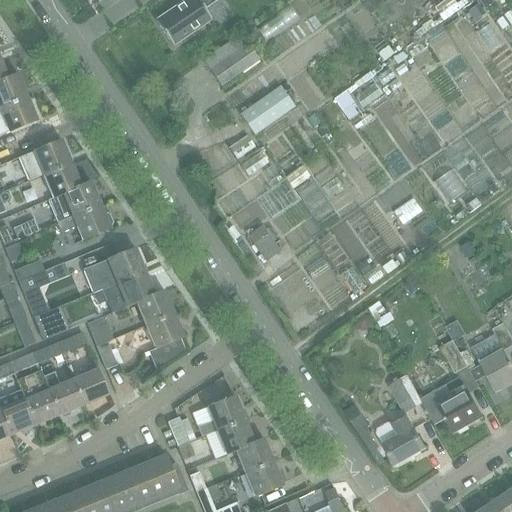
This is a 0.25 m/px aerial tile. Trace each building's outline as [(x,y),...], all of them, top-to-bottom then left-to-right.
[(186,0),(155,21),(172,47),(211,20),(204,10),(216,2),(214,0),(186,0)] [(271,0),(282,14),(300,0),(271,0)] [(282,26),(325,6),(322,0),(313,0),(277,17),(282,26)] [(423,19),(405,31),(412,42),(430,30),(423,19)] [(220,87),(258,61),(240,35),(202,61),(220,87)] [(0,82),(8,79),(0,59),(0,82)] [(384,103),(401,87),(388,74),(371,89),(384,103)] [(18,75),(8,79),(0,82),(0,109),(27,98),(18,75)] [(254,135),(293,108),(279,88),(240,115),(254,135)] [(0,136),(9,133),(37,122),(27,98),(0,109),(0,136)] [(33,153),(43,176),(71,164),(61,141),(33,153)] [(280,143),(258,154),(265,167),(286,157),(280,143)] [(303,169),(311,182),(329,171),(321,158),(303,169)] [(43,176),(53,199),(53,200),(63,195),(81,187),(71,164),(43,176)] [(48,201),(58,224),(101,206),(91,182),(81,187),(63,195),(53,200),(53,199),(48,201)] [(8,209),(20,204),(13,188),(2,192),(8,209)] [(428,190),(410,205),(419,216),(437,201),(428,190)] [(105,215),(101,206),(58,224),(56,225),(60,235),(76,228),(82,241),(111,229),(109,227),(112,226),(113,223),(109,215),(107,214),(105,215)] [(271,234),(280,253),(300,244),(291,225),(271,234)] [(6,226),(0,228),(0,237),(4,247),(13,243),(6,226)] [(261,227),(247,237),(266,264),(280,254),(261,227)] [(400,236),(385,245),(392,256),(407,247),(400,236)] [(103,290),(117,285),(145,273),(135,249),(107,261),(113,275),(99,281),(103,290)] [(14,272),(19,283),(44,272),(39,261),(14,272)] [(19,283),(23,294),(68,275),(63,264),(44,272),(19,283)] [(155,296),(155,295),(145,273),(117,285),(103,290),(106,300),(121,294),(127,308),(136,304),(136,303),(155,296)] [(0,281),(0,289),(5,300),(15,296),(8,278),(0,281)] [(26,300),(33,319),(43,315),(54,310),(47,291),(26,300)] [(164,291),(155,295),(155,296),(136,303),(136,304),(146,326),(174,315),(164,291)] [(25,320),(18,302),(7,307),(15,324),(25,320)] [(50,332),(43,315),(33,319),(40,335),(50,332)] [(184,338),(174,315),(146,326),(156,350),(184,338)] [(481,366),(470,372),(476,383),(487,377),(496,394),(511,385),(511,364),(505,352),(511,347),(511,340),(503,325),(493,331),(496,337),(472,350),(480,365),(481,366)] [(17,331),(25,349),(35,344),(28,326),(17,331)] [(90,334),(96,347),(107,343),(102,329),(90,334)] [(86,344),(82,334),(64,341),(69,352),(86,344)] [(441,349),(455,375),(468,367),(453,342),(441,349)] [(117,366),(107,343),(96,347),(106,371),(117,366)] [(58,344),(40,351),(45,362),(62,354),(58,344)] [(36,352),(16,361),(20,371),(41,363),(36,352)] [(12,362),(0,367),(0,379),(17,373),(12,362)] [(97,370),(72,380),(83,407),(108,396),(97,370)] [(418,370),(405,384),(420,398),(434,384),(418,370)] [(48,390),(59,417),(83,407),(72,380),(60,386),(54,373),(43,378),(48,390)] [(440,408),(455,434),(482,418),(460,379),(447,386),(455,400),(440,408)] [(400,381),(390,388),(400,406),(411,400),(400,381)] [(48,390),(24,400),(35,427),(59,417),(48,390)] [(207,409),(192,415),(197,428),(201,438),(216,432),(245,421),(235,397),(207,409)] [(35,427),(24,400),(0,410),(11,436),(35,427)] [(0,440),(11,436),(0,410),(0,440)] [(378,435),(383,446),(395,467),(425,450),(414,429),(413,429),(407,419),(394,427),(394,426),(389,425),(379,430),(378,435)] [(168,424),(177,448),(188,443),(179,420),(168,424)] [(245,421),(216,432),(226,456),(236,452),(235,451),(254,444),(254,443),(245,421)] [(264,439),(254,443),(254,444),(235,451),(236,452),(245,474),(273,463),(264,439)] [(177,448),(183,461),(194,457),(188,443),(177,448)] [(165,456),(139,467),(29,511),(123,511),(178,490),(180,496),(187,493),(176,464),(169,467),(165,456)] [(273,463),(245,474),(254,498),(283,487),(273,463)] [(189,477),(196,494),(206,490),(199,473),(189,477)] [(336,483),(288,504),(291,511),(305,511),(342,496),(336,483)] [(206,490),(196,494),(203,511),(212,507),(206,490)] [(503,511),(511,511),(511,491),(496,502),(503,511)] [(331,511),(344,511),(338,499),(327,504),(331,511)] [(503,511),(496,502),(481,511),(503,511)]
